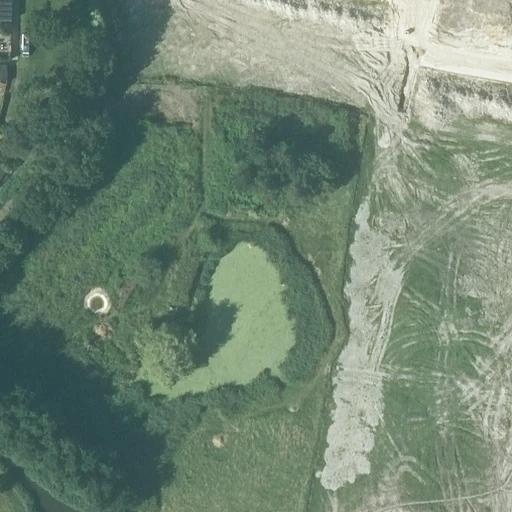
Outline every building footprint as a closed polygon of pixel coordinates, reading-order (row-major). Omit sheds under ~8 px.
[(313,0),(260,0),(246,40),(283,54),(344,76),(365,19),(313,0)] [(178,2),(174,22),(214,29),(218,9),(178,2)] [(0,12),(0,21),(10,22),(11,9),(3,9),(0,12)] [(0,23),(0,33),(3,36),(10,36),(10,24),(0,23)] [(0,66),(13,68),(15,55),(0,52),(0,66)]
